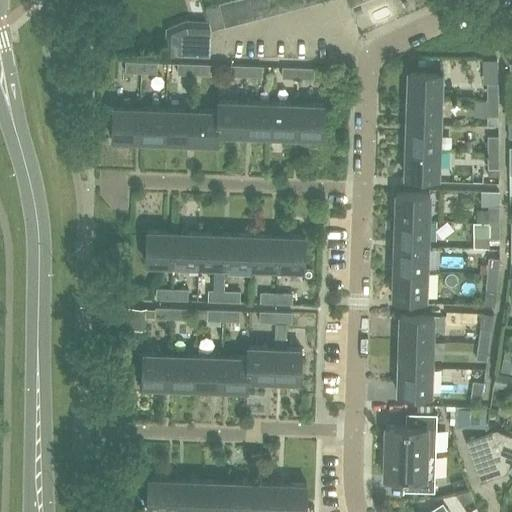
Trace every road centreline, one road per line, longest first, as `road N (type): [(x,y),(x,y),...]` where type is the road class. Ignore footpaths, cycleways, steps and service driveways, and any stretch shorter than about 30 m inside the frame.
road 1 (residential): [(361,511),(353,489),(373,68),(504,0)]
road 2 (secondary): [(39,511),(42,230),(23,153)]
road 3 (secondary): [(23,153),(0,25)]
